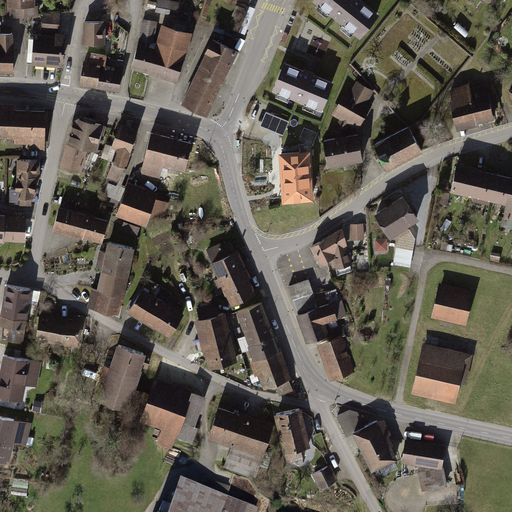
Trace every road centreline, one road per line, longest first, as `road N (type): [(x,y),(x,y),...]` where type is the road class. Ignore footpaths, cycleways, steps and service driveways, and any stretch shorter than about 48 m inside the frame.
road 1 (residential): [(31,274),(217,378),(322,404)]
road 2 (residential): [(511,131),(439,155),(313,235),(257,253)]
road 3 (residential): [(511,270),(432,260),(397,414)]
road 4 (residential): [(31,274),(67,95)]
road 5 (secondary): [(257,253),(304,365),(325,390)]
road 6 (secondary): [(67,95),(215,134)]
road 7 (residential): [(280,0),(215,134)]
road 8 (secondary): [(215,134),(257,253)]
road 9 (residential): [(322,404),(377,511)]
